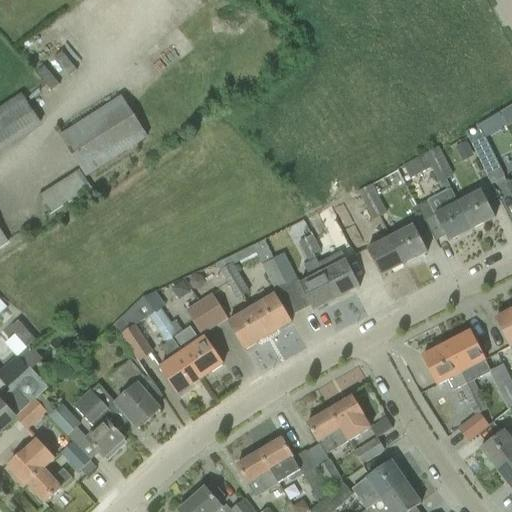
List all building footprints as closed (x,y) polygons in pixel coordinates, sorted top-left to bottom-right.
[(70,57),(63,62),(74,78),(82,73),(70,57)] [(54,70),(44,76),(56,96),(66,90),(54,70)] [(0,152),(41,125),(21,95),(0,108),(0,152)] [(147,139),(120,98),(59,137),(81,170),(86,178),(147,139)] [(511,106),(500,114),(507,126),(511,122),(511,106)] [(489,120),(478,126),(485,139),(496,132),(489,120)] [(478,126),(464,133),(491,187),(505,180),(502,172),(485,139),(478,126)] [(465,142),(455,148),(463,161),(472,156),(465,142)] [(438,166),(444,162),(438,151),(426,157),(433,171),(439,168),(438,166)] [(440,184),(452,177),(444,162),(438,166),(439,168),(433,171),(440,184)] [(49,216),(91,189),(85,179),(79,171),(37,198),(49,216)] [(372,204),(378,200),(371,187),(359,194),(367,209),(372,205),(372,204)] [(448,190),(417,207),(426,225),(435,243),(445,237),(448,243),(471,231),(458,205),(457,206),(448,190)] [(458,205),(471,231),(494,219),(486,201),(481,193),(458,205)] [(372,205),(367,209),(374,221),(386,215),(378,200),(372,204),(372,205)] [(355,252),(341,224),(333,209),(323,215),(344,257),(355,252)] [(304,223),(305,224),(310,234),(327,226),(321,215),(304,223)] [(355,252),(365,247),(351,219),(341,224),(355,252)] [(414,228),(391,240),(404,266),(427,254),(418,236),(414,228)] [(308,259),(314,257),(320,253),(312,238),(306,241),(307,243),(301,246),(308,259)] [(227,270),(221,273),(229,285),(235,282),(236,284),(242,281),(233,266),(255,254),(275,292),(286,286),(274,262),(262,240),(222,262),(227,270)] [(380,278),(404,266),(391,240),(367,252),(371,260),(380,278)] [(318,265),(336,301),(359,289),(346,263),(342,265),(338,255),(318,265)] [(284,257),(274,262),(286,286),(287,288),(297,283),(284,257)] [(308,259),(310,264),(304,267),(310,281),(299,287),(313,313),(336,301),(318,265),(314,257),(308,259)] [(217,265),(221,273),(227,270),(222,262),(217,265)] [(190,280),(189,286),(192,290),(198,291),(203,288),(204,282),(200,277),(195,276),(190,280)] [(183,283),(173,289),(179,299),(189,293),(183,283)] [(274,297),(252,311),(268,339),(291,325),(274,297)] [(201,309),(214,329),(226,321),(214,301),(201,309)] [(214,329),(201,309),(189,317),(202,337),(214,329)] [(228,324),(234,335),(245,352),(268,339),(252,311),(228,324)] [(510,350),(511,348),(511,311),(495,320),(504,338),(510,350)] [(165,330),(170,326),(161,313),(150,320),(158,331),(163,328),(165,330)] [(122,318),(115,325),(138,362),(151,355),(134,326),(129,329),(122,318)] [(66,323),(55,331),(65,345),(77,335),(66,323)] [(15,337),(27,350),(29,348),(35,342),(19,324),(10,331),(15,337)] [(158,331),(168,345),(160,350),(169,364),(160,371),(167,380),(178,397),(200,382),(173,341),(178,337),(170,326),(165,330),(163,328),(158,331)] [(173,341),(200,382),(222,367),(211,350),(204,340),(199,344),(190,329),(178,337),(173,341)] [(470,333),(446,345),(462,375),(461,375),(467,386),(473,383),(490,374),(490,373),(485,363),(470,333)] [(454,393),(461,389),(467,386),(461,375),(462,375),(446,345),(422,358),(438,387),(448,381),(454,393)] [(26,350),(17,359),(0,373),(0,381),(6,388),(27,370),(28,372),(31,370),(38,363),(26,350)] [(129,421),(137,430),(159,411),(138,387),(146,380),(130,363),(112,377),(125,393),(112,403),(98,385),(90,392),(123,427),(129,421)] [(13,419),(47,388),(31,370),(28,372),(27,370),(6,388),(12,395),(1,405),(0,404),(0,433),(15,420),(13,419)] [(511,386),(511,383),(507,375),(494,382),(500,393),(511,386)] [(475,401),(481,398),(473,383),(467,386),(461,389),(467,402),(473,399),(475,401)] [(124,441),(116,433),(123,427),(90,392),(90,393),(90,392),(73,407),(97,433),(86,442),(104,461),(124,441)] [(468,443),(489,427),(479,415),(487,411),(481,398),(475,401),(473,399),(467,402),(475,417),(458,431),(468,443)] [(348,444),(360,436),(370,430),(351,399),(329,412),(348,444)] [(36,402),(16,420),(27,433),(47,415),(36,402)] [(62,407),(50,419),(68,439),(80,427),(62,407)] [(327,456),(337,450),(348,444),(329,412),(306,425),(318,445),(320,444),(327,456)] [(511,458),(511,442),(504,432),(480,451),(496,471),(511,458)] [(315,469),(305,452),(293,460),(281,440),(259,453),(278,485),(290,478),(300,472),(318,503),(330,493),(315,469)] [(362,467),(383,452),(375,440),(354,455),(362,467)] [(44,471),(45,472),(55,463),(36,442),(20,457),(5,471),(23,490),(27,486),(27,487),(44,471)] [(91,462),(74,444),(62,455),(78,474),(91,462)] [(256,498),(266,492),(278,485),(259,453),(236,467),(247,485),(248,485),(256,498)] [(511,492),(511,458),(496,471),(511,492)] [(317,470),(331,493),(342,483),(329,463),(317,470)] [(366,511),(382,501),(381,500),(405,483),(391,463),(374,474),(367,479),(367,480),(360,484),(366,492),(358,497),(366,511)] [(44,471),(27,487),(44,505),(72,480),(64,472),(53,481),(45,472),(44,471)] [(411,511),(421,506),(405,483),(381,500),(382,501),(389,511),(411,511)] [(332,511),(352,496),(342,484),(309,511),(332,511)] [(178,511),(219,511),(222,510),(215,503),(222,497),(212,485),(205,490),(204,490),(178,511)] [(249,511),(241,503),(230,511),(249,511)]
